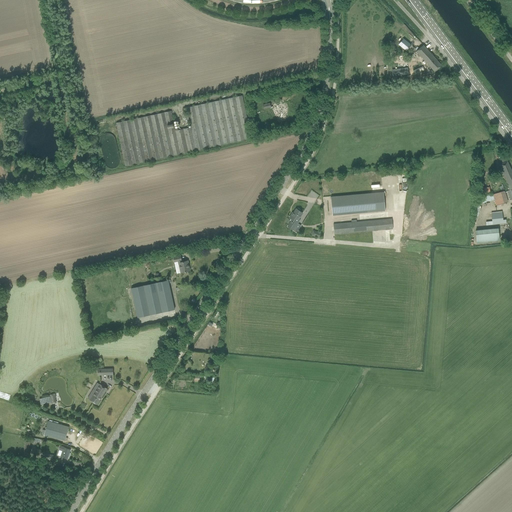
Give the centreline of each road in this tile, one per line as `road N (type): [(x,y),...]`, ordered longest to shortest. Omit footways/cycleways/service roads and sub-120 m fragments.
road 1 (tertiary): [(73,511),(297,161),(328,70),(329,10)]
road 2 (track): [(3,180),(82,157),(57,79),(0,92)]
road 3 (secondary): [(511,134),(411,0)]
